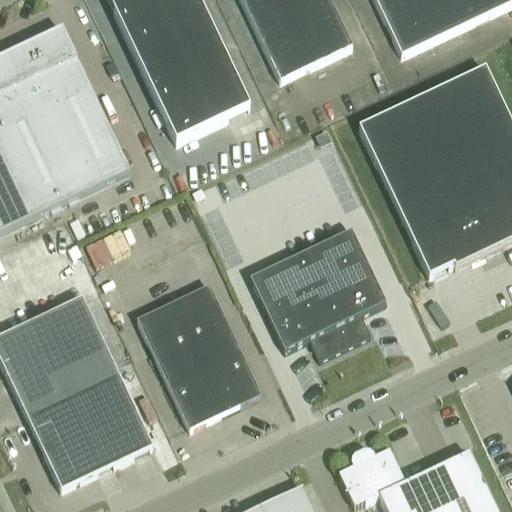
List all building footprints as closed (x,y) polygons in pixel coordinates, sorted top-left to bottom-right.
[(169,0),(168,1),(167,0),(117,0),(108,4),(178,151),(249,116),(193,0),(169,0)] [(237,0),(280,90),(352,55),(325,0),(237,0)] [(511,0),(370,0),(401,64),(511,10),(511,0)] [(62,37),(0,65),(0,240),(59,212),(129,179),(62,37)] [(511,133),(511,131),(485,76),(358,136),(428,285),(453,273),(454,276),(511,248),(511,133)] [(309,347),(318,368),(370,343),(361,323),(385,311),(351,238),(249,287),(284,359),(309,347)] [(189,438),(261,404),(209,294),(137,328),(189,438)] [(53,396),(111,369),(81,306),(0,344),(0,370),(26,426),(60,410),(53,396)] [(60,410),(26,426),(61,499),(152,455),(111,369),(53,396),(60,410)] [(351,467),(351,472),(352,476),(338,482),(352,511),(361,511),(379,504),(382,511),(492,511),(468,461),(404,492),(389,458),(374,465),(372,461),(368,459),(364,458),(354,463),(351,467)] [(308,511),(301,496),(267,511),(308,511)]
